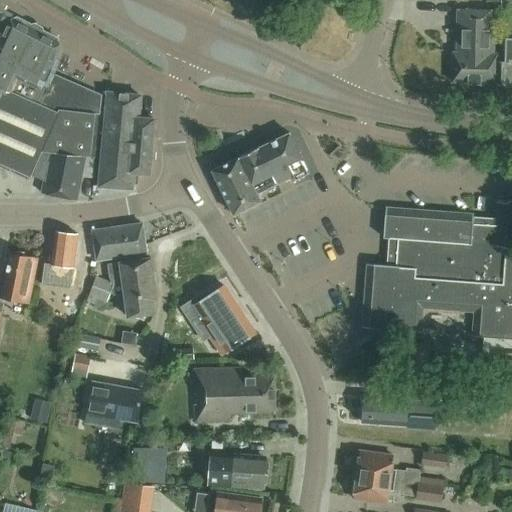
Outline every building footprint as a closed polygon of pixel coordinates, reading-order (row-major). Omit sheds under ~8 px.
[(497,82),(497,59),(497,52),(493,52),(494,9),(458,8),(456,50),(453,50),(452,81),(497,82)] [(0,39),(9,19),(0,13),(0,39)] [(47,148),(85,156),(96,158),(104,92),(47,67),(58,45),(10,18),(9,19),(0,39),(0,161),(32,175),(47,148)] [(511,36),(502,36),(502,50),(501,60),(497,59),(497,82),(511,82),(511,36)] [(433,69),(451,70),(452,44),(434,43),(433,69)] [(141,95),(104,92),(96,158),(94,184),(99,185),(132,188),(133,173),(148,174),(153,119),(139,118),(141,95)] [(291,182),(308,173),(289,133),(258,148),(258,147),(237,157),(238,157),(211,170),(232,214),(260,201),(257,194),(290,178),(291,182)] [(77,199),(77,197),(85,156),(47,148),(32,175),(44,180),(42,193),(77,199)] [(423,332),(424,308),(473,311),(471,335),(511,338),(511,198),(508,199),(507,201),(496,200),(494,225),(473,223),(474,212),(386,206),(383,237),(395,238),(393,265),(366,263),(361,327),(423,332)] [(98,259),(147,252),(142,223),(93,230),(98,259)] [(62,274),(65,266),(73,267),(77,234),(56,232),(52,265),(55,265),(52,284),(43,282),(38,307),(66,312),(71,289),(69,288),(70,275),(62,274)] [(9,252),(3,282),(0,295),(0,296),(29,303),(38,259),(9,252)] [(108,263),(111,282),(115,284),(123,283),(123,282),(154,277),(151,257),(120,261),(108,263)] [(115,284),(111,282),(97,277),(93,286),(94,286),(111,292),(111,293),(115,284)] [(154,278),(154,277),(123,282),(123,283),(115,284),(111,293),(116,294),(124,293),(128,317),(154,313),(152,300),(157,299),(154,278)] [(95,304),(97,298),(108,302),(111,292),(94,286),(93,286),(88,301),(95,304)] [(221,353),(225,350),(253,331),(223,286),(195,305),(205,319),(201,322),(221,353)] [(101,338),(77,334),(75,346),(98,350),(101,338)] [(424,379),(427,345),(400,343),(398,377),(424,379)] [(511,353),(499,352),(497,377),(511,378),(511,353)] [(86,385),(91,356),(76,353),(75,355),(69,353),(67,363),(73,364),(70,381),(86,385)] [(230,413),(275,412),(274,375),(242,376),(242,368),(194,370),(195,422),(230,421),(230,413)] [(118,430),(120,420),(137,423),(143,391),(94,382),(88,414),(86,424),(118,430)] [(363,395),(361,421),(406,424),(406,411),(462,415),(463,388),(425,385),(424,401),(407,400),(408,398),(363,395)] [(9,418),(5,432),(22,436),(26,422),(9,418)] [(351,444),(376,444),(376,434),(351,433),(351,444)] [(357,474),(443,487),(444,479),(419,476),(420,470),(406,468),(405,470),(391,468),(393,455),(360,450),(357,474)] [(447,455),(423,451),(421,464),(445,467),(447,455)] [(264,488),(266,457),(211,453),(208,484),(264,488)] [(59,466),(44,463),(41,476),(42,476),(41,481),(52,483),(53,478),(57,479),(59,466)] [(443,487),(357,474),(353,498),(386,503),(388,490),(402,492),(402,494),(416,496),(416,499),(441,502),(443,487)] [(151,511),(155,486),(124,481),(122,498),(117,497),(115,511),(151,511)] [(205,511),(259,511),(262,499),(209,491),(205,511)]
